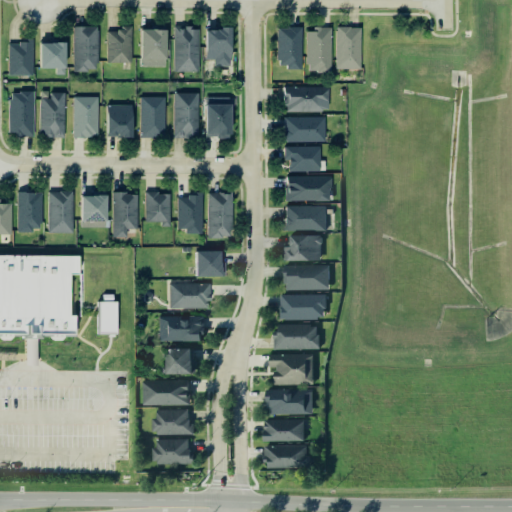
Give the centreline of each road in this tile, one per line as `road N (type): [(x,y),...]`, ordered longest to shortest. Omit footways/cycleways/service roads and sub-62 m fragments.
road 1 (residential): [(228,511),(229,377),(254,272),(251,1)]
road 2 (secondary): [(470,503),(0,498)]
road 3 (residential): [(41,0),(426,0)]
road 4 (residential): [(0,163),(254,168)]
